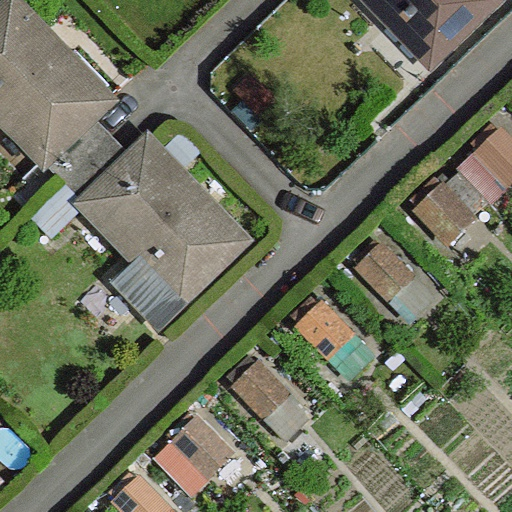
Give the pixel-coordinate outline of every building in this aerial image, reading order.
[(22,0),(11,0),(0,10),(0,119),(48,171),(121,103),(22,0)] [(506,0),(370,0),(437,70),(509,2),(506,0)] [(153,133),(81,201),(184,310),(257,242),(153,133)] [(511,135),(420,197),(446,237),(511,193),(511,135)] [(202,412),(161,455),(199,491),(240,448),(202,412)]
